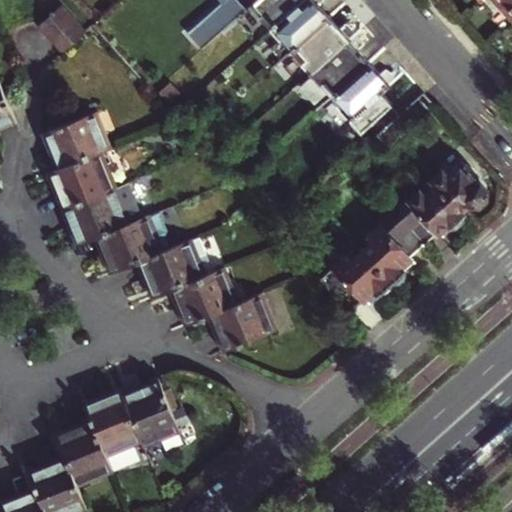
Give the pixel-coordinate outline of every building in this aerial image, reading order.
[(273,27),(302,0),(256,0),(252,4),(273,27)] [(302,0),(273,27),(293,49),(330,16),(315,0),(302,0)] [(511,0),(496,0),(511,17),(511,0)] [(40,26),(66,54),(88,34),(63,6),(40,26)] [(330,16),(293,49),(314,72),(351,39),(330,16)] [(314,72),(334,94),(371,61),(351,39),(314,72)] [(145,76),(157,89),(190,59),(179,46),(145,76)] [(371,61),(334,94),(364,127),(376,117),(385,127),(401,113),(384,91),(391,84),(371,61)] [(302,84),(316,99),(326,89),(312,74),(302,84)] [(0,77),(0,131),(19,123),(0,77)] [(48,133),(63,171),(106,154),(115,150),(99,111),(48,133)] [(389,148),(399,138),(413,127),(401,113),(385,127),(377,135),(389,148)] [(53,175),(67,209),(121,189),(106,154),(63,171),(53,175)] [(434,175),(443,186),(462,207),(471,199),(481,202),(488,196),(485,185),(478,177),(476,166),(470,160),(465,157),(450,171),(445,165),(434,175)] [(434,175),(421,187),(431,197),(443,186),(434,175)] [(131,184),(121,189),(67,209),(82,244),(100,237),(135,224),(129,210),(138,203),(131,184)] [(396,210),(404,219),(425,242),(448,222),(456,225),(464,218),(462,207),(443,186),(431,197),(421,187),(396,210)] [(169,251),(155,216),(135,224),(100,237),(115,273),(143,262),(169,251)] [(403,262),(425,242),(404,219),(390,231),(379,241),(367,253),(387,276),(390,273),(396,277),(404,270),(403,262)] [(371,232),(379,241),(390,231),(382,222),(371,232)] [(197,240),(169,251),(143,262),(157,296),(174,290),(210,275),(197,240)] [(389,283),(387,276),(367,253),(357,261),(349,252),(322,277),(351,309),(374,288),(382,290),(389,283)] [(188,324),(210,315),(243,302),(228,267),(210,275),(174,290),(188,324)] [(281,329),(266,293),(243,302),(210,315),(225,352),(281,329)] [(163,375),(124,390),(145,442),(147,446),(185,431),(163,375)] [(145,442),(124,390),(123,387),(87,401),(95,419),(110,456),(145,442)] [(110,456),(95,419),(60,432),(69,454),(82,486),(117,472),(110,456)] [(82,486),(69,454),(32,469),(39,486),(50,511),(84,511),(91,509),(82,486)] [(50,511),(39,486),(4,501),(8,511),(50,511)]
